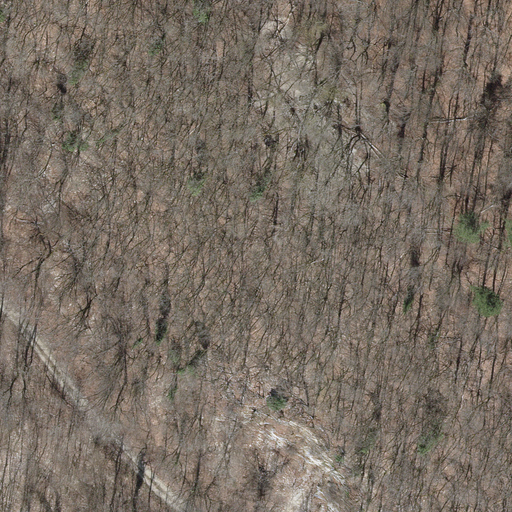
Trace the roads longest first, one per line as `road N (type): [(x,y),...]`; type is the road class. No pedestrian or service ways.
road 1 (track): [(323,0),(388,157),(511,293)]
road 2 (track): [(209,511),(114,435),(0,314)]
